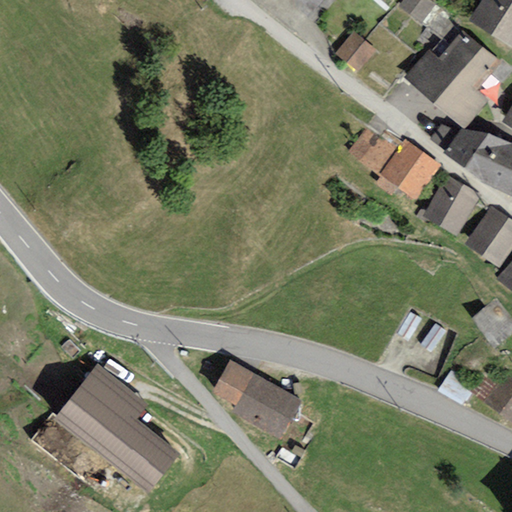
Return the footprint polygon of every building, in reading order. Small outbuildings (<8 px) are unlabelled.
[(299,0),(313,11),(321,0),(299,0)] [(435,6),(427,0),(403,0),(398,7),(421,24),(435,6)] [(511,0),(481,0),(469,20),(511,48),(511,0)] [(404,77),(434,104),(482,47),(462,31),(438,59),(428,50),(404,77)] [(354,32),(335,54),(358,73),(377,52),(354,32)] [(501,62),(482,47),(434,104),(463,128),(488,101),(476,90),(501,62)] [(511,106),(502,122),(511,128),(511,106)] [(445,151),(459,133),(441,125),(429,140),(445,151)] [(414,201),(441,165),(405,139),(402,142),(387,130),(380,138),(366,129),(349,152),(380,177),(375,183),(391,196),(398,188),(414,201)] [(511,144),(488,134),(461,130),(459,133),(445,151),(443,153),(481,183),(511,198),(511,144)] [(425,211),(422,217),(425,219),(456,238),(481,197),(447,176),(425,211)] [(511,247),(511,220),(491,206),(465,244),(499,267),(511,247)] [(422,217),(425,211),(421,209),(416,218),(423,222),(425,219),(422,217)] [(511,261),(496,279),(511,291),(511,261)] [(511,332),(511,320),(495,299),(472,319),(494,348),(511,332)] [(304,403),(229,361),(212,393),(236,406),(232,412),(283,440),(304,403)] [(149,404),(98,364),(53,420),(148,495),(182,453),(138,419),(149,404)] [(511,375),(506,371),(482,402),(511,424),(511,375)]
